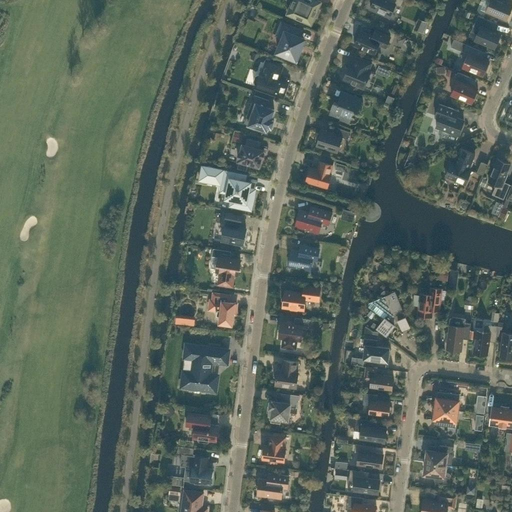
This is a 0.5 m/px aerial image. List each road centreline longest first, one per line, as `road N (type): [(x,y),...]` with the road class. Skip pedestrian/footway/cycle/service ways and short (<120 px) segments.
road 1 (residential): [(229,511),(272,212),(308,96),(352,0)]
road 2 (residential): [(511,386),(417,378),(396,511)]
